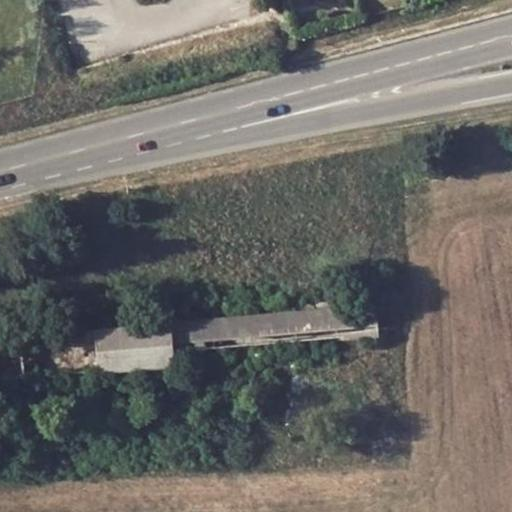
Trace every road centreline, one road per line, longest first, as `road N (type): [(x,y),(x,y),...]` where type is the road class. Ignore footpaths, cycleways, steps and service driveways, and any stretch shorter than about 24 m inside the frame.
road 1 (secondary): [(511,37),(0,172)]
road 2 (primary): [(0,175),(511,80)]
